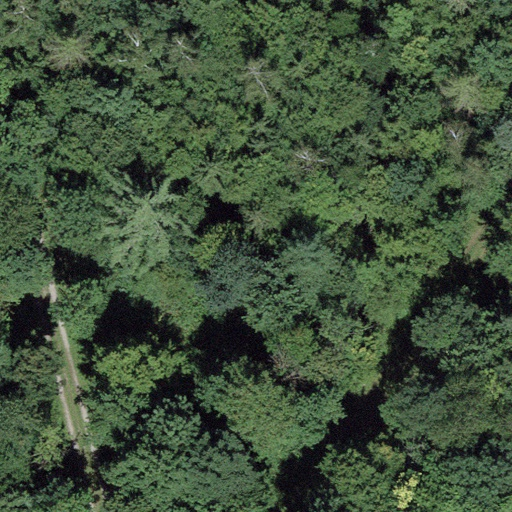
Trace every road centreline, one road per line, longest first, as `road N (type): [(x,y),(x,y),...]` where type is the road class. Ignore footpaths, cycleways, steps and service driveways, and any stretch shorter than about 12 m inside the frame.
road 1 (track): [(0,139),(107,511)]
road 2 (track): [(511,195),(296,511)]
